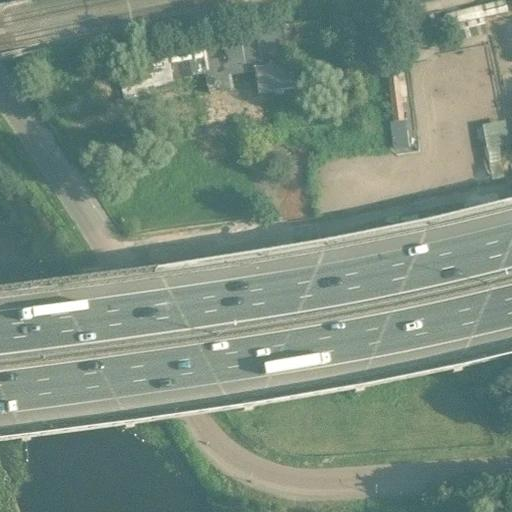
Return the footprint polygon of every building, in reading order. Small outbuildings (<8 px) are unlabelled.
[(504,2),(479,8),(482,21),(506,15),(504,2)] [(445,16),(451,41),(485,32),(479,8),(445,16)] [(291,69),(288,47),(315,44),(337,39),(333,21),(229,43),(225,22),(208,26),(211,39),(124,56),(125,61),(93,67),(96,84),(120,79),(124,102),(146,97),(148,107),(180,100),(176,81),(206,75),(207,78),(205,78),(208,95),(221,93),(234,91),(231,75),(256,71),(259,96),(297,92),(294,69),(291,69)] [(384,33),(388,52),(424,45),(421,26),(384,33)] [(392,66),(384,67),(389,107),(396,106),(392,66)] [(93,85),(88,67),(29,81),(34,100),(93,85)] [(54,119),(104,110),(102,96),(51,104),(54,119)] [(239,137),(238,116),(210,117),(211,138),(239,137)] [(502,157),(500,147),(510,145),(506,121),(485,125),(491,159),(502,157)] [(404,125),(394,127),(395,139),(406,137),(404,125)] [(327,250),(153,277),(173,312),(219,402),(266,395),(327,250)] [(468,398),(456,405),(469,431),(482,425),(468,398)]
